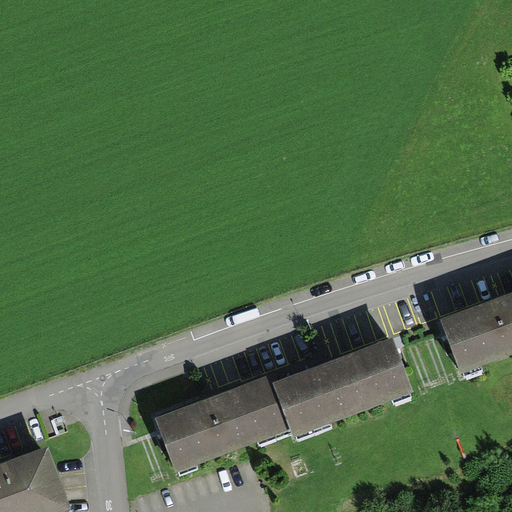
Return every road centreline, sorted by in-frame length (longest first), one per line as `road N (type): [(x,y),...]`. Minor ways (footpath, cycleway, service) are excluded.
road 1 (residential): [(511,249),(97,378)]
road 2 (residential): [(97,378),(112,511)]
